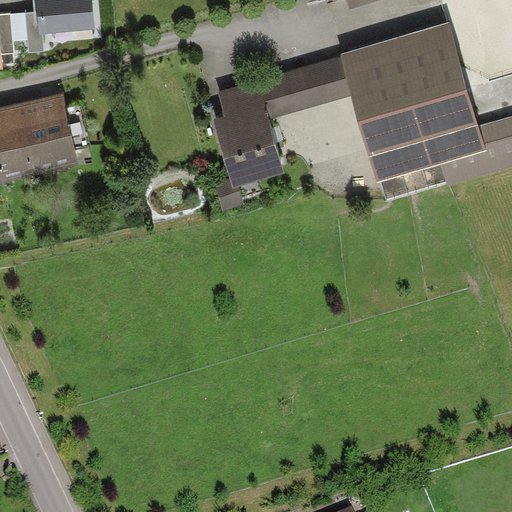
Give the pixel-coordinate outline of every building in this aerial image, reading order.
[(91,0),(34,0),(37,37),(94,32),(91,0)] [(352,0),(355,9),(386,0),(352,0)] [(470,25),(356,57),(367,98),(388,173),(455,154),(464,188),(511,174),(511,121),(498,125),(470,25)] [(367,98),(356,57),(213,96),(240,192),(296,177),(280,123),(367,98)] [(71,102),(0,121),(0,171),(84,149),(71,102)]
